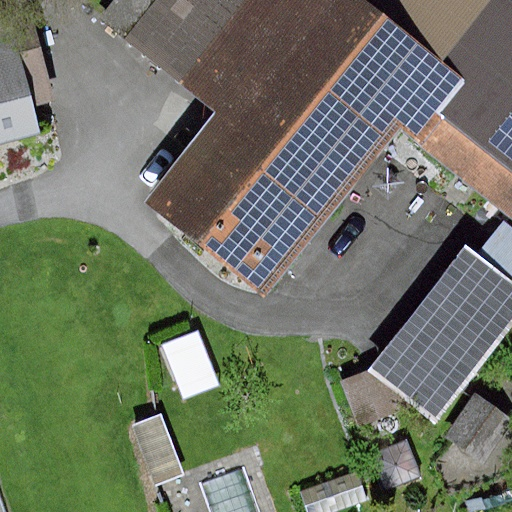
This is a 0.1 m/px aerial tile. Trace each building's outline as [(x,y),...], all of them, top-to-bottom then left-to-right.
[(330,0),(144,0),(108,47),(194,114),(115,215),(240,312),(378,136),(403,155),(430,121),(451,94),(422,71),(330,0)] [(330,0),(422,71),(469,10),(476,0),(330,0)] [(451,94),(430,121),(511,186),(511,43),(469,10),(422,71),(451,94)] [(0,58),(0,142),(17,139),(0,58)] [(511,263),(484,241),(366,384),(428,435),(511,332),(511,263)] [(178,383),(220,363),(198,317),(156,337),(178,383)] [(146,423),(158,475),(179,470),(167,418),(146,423)] [(0,511),(12,511),(0,467),(0,511)]
